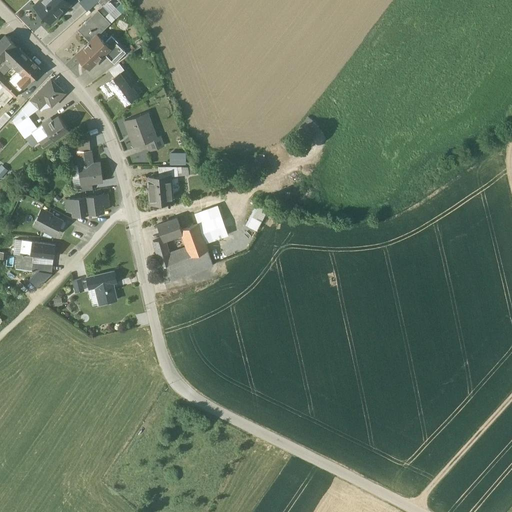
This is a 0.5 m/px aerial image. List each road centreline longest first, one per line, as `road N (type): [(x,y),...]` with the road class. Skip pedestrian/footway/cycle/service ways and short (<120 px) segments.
road 1 (residential): [(0,8),(110,135),(173,381)]
road 2 (unclassified): [(173,381),(205,408),(416,511)]
road 3 (track): [(412,509),(511,396)]
